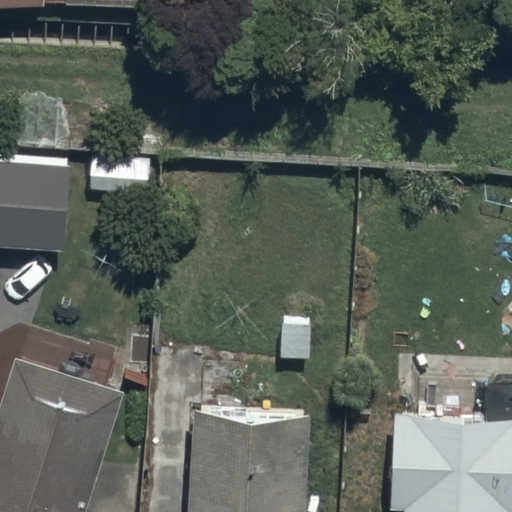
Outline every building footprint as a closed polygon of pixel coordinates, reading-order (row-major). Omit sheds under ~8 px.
[(72,151),(0,147),(0,236),(68,239),(72,151)] [(89,148),(88,181),(149,182),(149,150),(89,148)] [(82,511),(126,373),(16,340),(0,392),(0,511),(82,511)] [(306,511),(312,397),(192,391),(185,511),(306,511)] [(511,511),(511,399),(393,396),(391,490),(403,491),(402,511),(511,511)]
